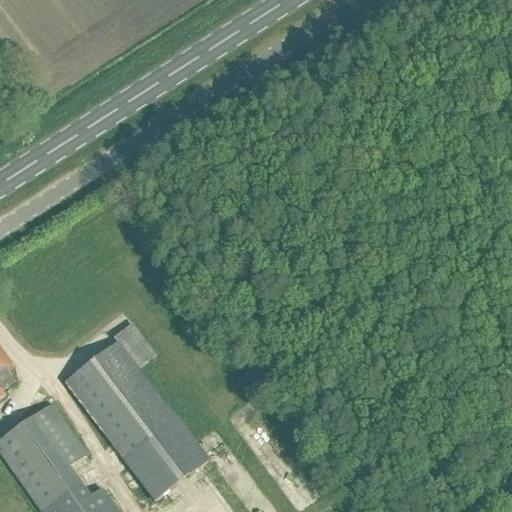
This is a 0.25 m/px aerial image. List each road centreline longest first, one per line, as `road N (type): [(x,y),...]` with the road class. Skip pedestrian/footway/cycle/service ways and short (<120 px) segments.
road 1 (unclassified): [(0,231),(359,0)]
road 2 (primary): [(0,185),(287,0)]
road 3 (track): [(34,388),(53,388),(132,511)]
